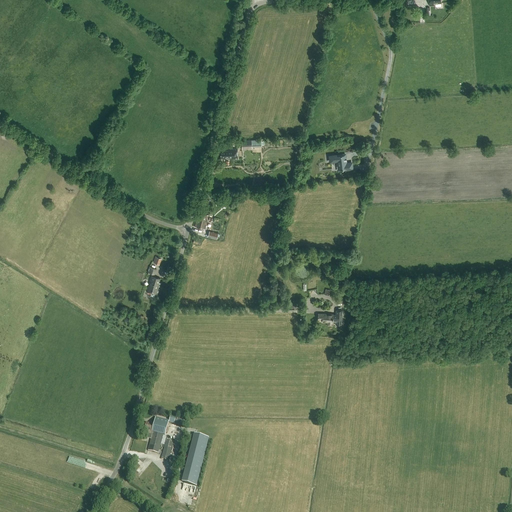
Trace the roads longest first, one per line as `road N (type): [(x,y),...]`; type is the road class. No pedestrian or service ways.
road 1 (unclassified): [(91,511),(123,455),(187,231)]
road 2 (unclassified): [(187,231),(252,3)]
road 3 (unclassified): [(187,231),(148,218),(0,122)]
road 4 (track): [(370,0),(391,55),(371,150),(348,154)]
